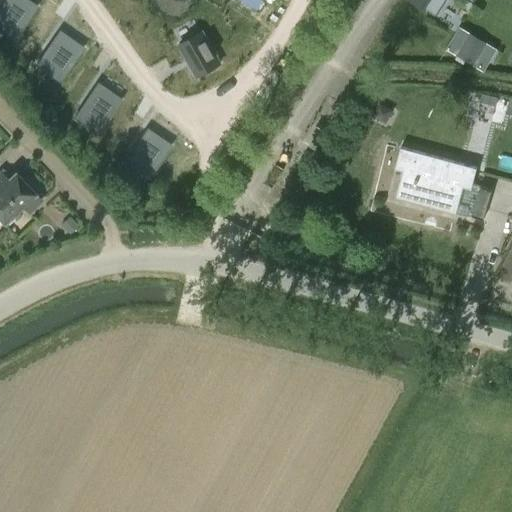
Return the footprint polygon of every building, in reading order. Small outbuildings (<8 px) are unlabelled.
[(26,0),(5,0),(0,7),(0,31),(14,41),(37,7),(26,0)] [(239,0),(258,11),(264,0),(239,0)] [(412,0),(435,14),(443,0),(412,0)] [(58,30),(34,64),(60,81),(83,47),(58,30)] [(202,31),(178,45),(196,76),(220,63),(202,31)] [(96,82),(73,116),(98,133),(121,99),(96,82)] [(497,99),(481,95),(479,102),(495,106),(497,99)] [(146,129),(124,163),(149,179),(171,145),(146,129)] [(400,147),(394,169),(403,171),(396,197),(455,213),(462,187),(470,189),(476,168),(400,147)] [(0,219),(3,222),(21,205),(28,213),(40,201),(14,173),(0,186),(0,219)]
